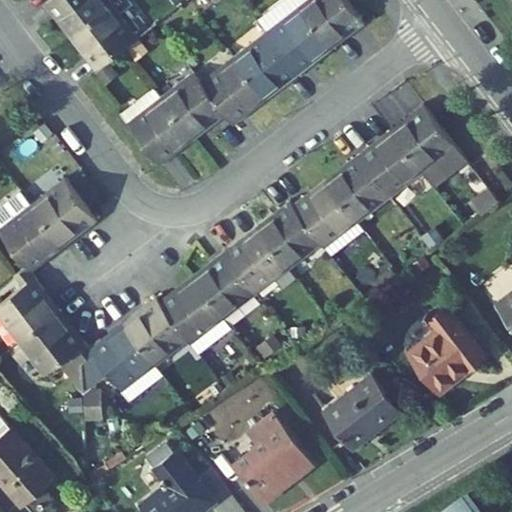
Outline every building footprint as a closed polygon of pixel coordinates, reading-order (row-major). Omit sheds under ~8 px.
[(49,0),(46,3),(56,16),(59,13),(75,33),(109,6),(104,0),(49,0)] [(303,9),(295,0),(285,0),(259,20),(267,30),(287,15),(289,19),(303,9)] [(295,0),(303,9),(314,0),(295,0)] [(366,22),(349,0),(314,0),(303,9),(329,44),(349,28),(352,32),(366,22)] [(113,4),(109,6),(120,20),(123,17),(113,4)] [(97,69),(138,37),(123,17),(120,20),(109,6),(75,33),(90,53),(86,56),(97,69)] [(329,44),(303,9),(289,19),(287,15),(267,30),(300,72),(312,63),(310,59),(329,44)] [(75,33),(59,13),(56,16),(71,36),(75,33)] [(349,28),(329,44),(332,47),(352,32),(349,28)] [(267,30),(249,45),(252,48),(238,59),(265,94),(285,78),(288,82),(300,72),(267,30)] [(90,53),(75,33),(71,36),(86,56),(90,53)] [(312,63),(332,47),(329,44),(310,59),(312,63)] [(235,55),(238,59),(252,48),(249,45),(235,55)] [(224,69),(238,59),(235,55),(222,65),(224,69)] [(222,65),(202,80),(227,113),(235,122),(248,113),(245,109),(265,94),(238,59),(224,69),(222,65)] [(214,123),(227,113),(202,80),(195,71),(175,86),(178,90),(165,100),(192,135),(212,119),(214,123)] [(285,78),(265,94),(267,98),(288,82),(285,78)] [(175,86),(162,96),(165,100),(178,90),(175,86)] [(267,98),(265,94),(245,109),(248,113),(267,98)] [(152,110),(165,100),(162,96),(149,106),(152,110)] [(149,106),(129,122),(154,154),(161,163),(174,153),(172,150),(192,135),(165,100),(152,110),(149,106)] [(435,185),(468,159),(425,103),(411,114),(414,117),(394,132),(421,167),(424,171),(435,185)] [(414,117),(411,114),(392,129),(394,132),(414,117)] [(194,138),(214,123),(212,119),(192,135),(194,138)] [(394,132),(392,129),(371,144),(374,148),(394,132)] [(421,167),(394,132),(374,148),(371,144),(359,154),(391,196),(411,181),(408,177),(421,167)] [(194,138),(192,135),(172,150),(174,153),(194,138)] [(391,196),(359,154),(347,163),(350,167),(330,182),(356,217),(369,207),(372,210),(391,196)] [(350,167),(347,163),(327,178),(330,182),(350,167)] [(424,171),(421,167),(408,177),(411,181),(424,171)] [(66,178),(46,193),(49,197),(36,207),(62,241),(82,227),(84,230),(98,220),(66,178)] [(330,182),(327,178),(307,194),(309,198),(330,182)] [(356,217),(330,182),(309,198),(307,194),(294,203),(323,242),(326,245),(345,231),(342,228),(356,217)] [(485,214),(501,202),(491,188),(475,200),(485,214)] [(33,203),(36,207),(49,197),(46,193),(33,203)] [(323,242),(294,203),(291,199),(278,209),(281,213),(261,228),(288,263),(301,253),(303,257),(323,242)] [(485,214),(475,200),(472,202),(481,216),(485,214)] [(22,217),(36,207),(33,203),(19,214),(22,217)] [(16,274),(20,279),(31,270),(45,260),(42,257),(62,241),(36,207),(22,217),(19,214),(0,228),(28,265),(16,274)] [(359,220),(372,210),(369,207),(356,217),(359,220)] [(281,213),(278,209),(258,225),(261,228),(281,213)] [(365,228),(359,220),(356,217),(342,228),(345,231),(326,245),(333,253),(365,228)] [(261,228),(258,225),(238,240),(241,244),(261,228)] [(82,227),(62,241),(65,245),(84,230),(82,227)] [(423,236),(431,248),(443,239),(435,227),(423,236)] [(288,263),(261,228),(241,244),(238,240),(226,250),(258,292),(277,277),(275,273),(288,263)] [(65,245),(62,241),(42,257),(45,260),(65,245)] [(258,292),(226,250),(213,260),(215,263),(195,278),(222,313),(236,303),(238,307),(258,292)] [(290,267),(303,257),(301,253),(288,263),(290,267)] [(382,261),(373,253),(368,259),(377,267),(382,261)] [(215,263),(213,260),(193,275),(195,278),(215,263)] [(277,277),(290,267),(288,263),(275,273),(277,277)] [(425,268),(426,277),(437,276),(436,267),(425,268)] [(23,338),(58,312),(41,291),(45,288),(31,270),(20,279),(24,285),(0,303),(0,316),(9,328),(13,325),(23,338)] [(195,278),(193,275),(173,290),(175,294),(195,278)] [(222,313),(195,278),(175,294),(173,290),(160,300),(189,338),(192,341),(211,327),(208,324),(222,313)] [(58,312),(61,309),(45,288),(41,291),(58,312)] [(511,290),(499,301),(511,318),(511,290)] [(169,353),(189,338),(160,300),(157,296),(144,306),(147,310),(126,325),(153,360),(166,350),(169,353)] [(488,354),(448,302),(430,315),(440,329),(411,352),(441,390),(460,375),(456,370),(468,361),(472,367),(488,354)] [(225,317),(238,307),(236,303),(222,313),(225,317)] [(147,310),(144,306),(123,321),(126,325),(147,310)] [(73,332),(77,330),(61,309),(58,312),(73,332)] [(78,356),(90,347),(77,330),(73,332),(58,312),(23,338),(33,352),(29,355),(44,374),(63,360),(84,389),(83,362),(78,356)] [(225,317),(222,313),(208,324),(211,327),(192,341),(199,350),(231,325),(225,317)] [(106,341),(126,325),(123,321),(103,337),(106,341)] [(13,325),(9,328),(19,341),(23,338),(13,325)] [(109,371),(123,389),(143,374),(140,370),(153,360),(126,325),(106,341),(103,337),(90,347),(78,356),(83,362),(84,389),(109,371)] [(293,326),(293,334),(303,334),(303,326),(293,326)] [(33,352),(23,338),(19,341),(29,355),(33,352)] [(259,346),(268,360),(280,352),(271,338),(259,346)] [(156,363),(169,353),(166,350),(153,360),(156,363)] [(156,363),(153,360),(140,370),(143,374),(123,389),(130,397),(163,372),(156,363)] [(460,375),(472,367),(468,361),(456,370),(460,375)] [(277,370),(275,372),(290,392),(293,391),(277,370)] [(223,377),(228,385),(237,380),(232,371),(223,377)] [(375,374),(326,411),(353,447),(402,409),(375,374)] [(208,388),(213,396),(224,388),(219,381),(208,388)] [(104,415),(103,390),(85,391),(86,416),(104,415)] [(0,436),(12,426),(0,411),(0,436)] [(265,500),(313,462),(284,425),(273,411),(251,429),(261,442),(236,462),(265,500)] [(200,419),(188,428),(194,436),(206,426),(200,419)] [(0,468),(24,496),(36,486),(39,490),(58,475),(13,425),(12,426),(0,436),(0,468)] [(178,433),(168,440),(175,450),(185,443),(178,433)] [(148,455),(155,465),(174,451),(167,442),(148,455)] [(142,504),(148,511),(199,511),(214,501),(176,450),(174,451),(155,465),(165,478),(163,480),(166,485),(142,504)] [(0,475),(25,503),(39,490),(36,486),(24,496),(0,468),(0,475)] [(486,511),(472,491),(443,511),(486,511)]
